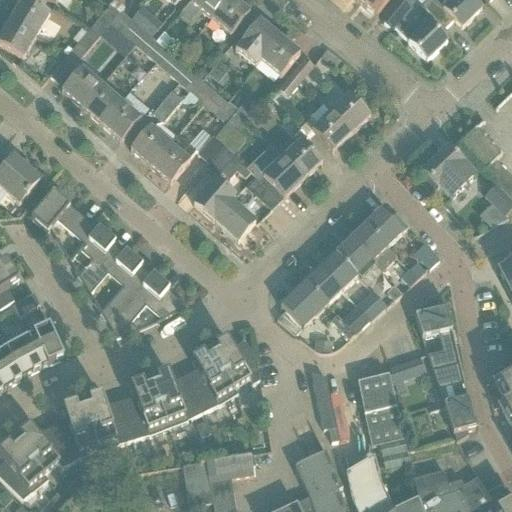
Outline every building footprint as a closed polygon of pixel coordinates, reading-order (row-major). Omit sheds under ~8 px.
[(60,0),(41,0),(55,8),(60,0)] [(188,29),(200,15),(211,25),(230,1),(228,0),(195,0),(179,21),(188,29)] [(376,21),(389,5),(392,0),(362,0),(358,6),(376,21)] [(481,14),(467,0),(434,0),(432,3),(431,1),(422,10),(430,19),(444,33),(453,25),(461,33),(474,21),(472,20),(479,14),(480,15),(481,14)] [(479,0),(487,8),(495,0),(479,0)] [(211,25),(230,41),(237,33),(250,17),(230,1),(211,25)] [(49,19),(40,13),(24,3),(10,25),(36,41),(49,19)] [(398,3),(394,9),(381,24),(392,34),(394,32),(426,67),(446,47),(432,33),(428,28),(418,38),(409,29),(402,22),(410,12),(398,3)] [(121,16),(124,12),(114,4),(102,19),(111,27),(121,16)] [(130,24),(121,16),(111,27),(111,28),(118,34),(120,36),(130,24)] [(111,28),(111,27),(102,19),(76,49),(86,57),(102,38),(111,28)] [(154,22),(142,35),(144,36),(150,42),(161,29),(154,22)] [(130,24),(120,36),(130,45),(140,33),(130,24)] [(0,50),(22,63),(32,47),(36,41),(10,25),(0,42),(0,50)] [(246,41),(235,55),(255,71),(260,65),(279,42),(259,25),(246,41)] [(140,33),(130,45),(140,54),(151,42),(150,42),(144,36),(142,35),(140,33)] [(155,67),(165,55),(151,42),(140,54),(155,67)] [(279,42),(260,65),(281,82),(287,74),(299,58),(279,42)] [(59,89),(86,57),(76,49),(50,81),(59,89)] [(328,54),(322,61),(335,72),(341,64),(340,63),(328,54)] [(165,76),(176,64),(165,55),(155,67),(165,76)] [(304,63),(292,78),(302,85),(314,71),(304,63)] [(176,85),(186,73),(176,64),(165,76),(176,85)] [(61,96),(82,113),(102,89),(81,72),(74,81),(61,96)] [(186,93),(196,81),(186,73),(176,85),(186,93)] [(279,93),(272,100),(280,108),(288,101),(301,85),(292,78),(279,93)] [(196,102),(206,90),(196,81),(186,93),(196,102)] [(102,89),(82,113),(100,129),(121,105),(102,89)] [(206,110),(216,98),(206,90),(196,102),(206,110)] [(161,127),(180,104),(171,97),(152,119),(161,127)] [(216,98),(206,110),(216,119),(226,107),(216,98)] [(349,99),(334,113),(330,117),(351,139),(370,121),(349,99)] [(121,147),(134,131),(141,123),(121,105),(100,129),(121,147)] [(226,129),(227,128),(237,116),(226,107),(216,119),(226,129)] [(237,116),(227,128),(236,135),(249,119),(240,112),(237,116)] [(332,157),(351,139),(330,117),(311,135),(318,143),(332,157)] [(149,132),(143,139),(130,155),(150,172),(177,140),(160,127),(156,129),(152,134),(149,132)] [(227,128),(226,129),(214,143),(222,151),(236,135),(227,128)] [(511,182),(495,165),(502,158),(476,131),(457,149),(483,177),(496,190),(511,206),(511,182)] [(170,189),(183,173),(190,166),(188,164),(194,156),(197,158),(210,142),(201,135),(189,149),(177,140),(150,172),(170,189)] [(208,169),(222,151),(214,143),(213,142),(198,160),(208,169)] [(322,167),(308,153),(300,145),(282,162),(303,184),(322,167)] [(270,150),(246,173),(249,177),(254,182),(279,208),(284,203),(303,184),(282,162),(281,163),(270,150)] [(218,181),(228,169),(244,182),(249,177),(246,173),(234,162),(235,161),(222,151),(208,169),(206,172),(218,181)] [(450,204),(464,190),(475,180),(462,166),(448,151),(433,166),(430,164),(422,172),(424,174),(423,176),(429,182),(437,190),(439,192),(450,204)] [(0,192),(7,199),(19,209),(26,200),(39,185),(22,170),(15,164),(14,163),(9,168),(0,160),(0,192)] [(244,192),(257,203),(270,215),(269,216),(270,217),(279,208),(254,182),(244,192)] [(429,182),(422,188),(432,199),(439,192),(437,190),(429,182)] [(193,209),(212,226),(230,206),(231,207),(235,202),(234,202),(214,185),(193,209)] [(484,201),(490,207),(504,221),(511,213),(511,206),(496,190),(484,201)] [(97,235),(78,218),(70,211),(53,197),(30,223),(47,237),(49,235),(58,225),(86,249),(98,235),(97,235)] [(230,206),(212,226),(237,247),(255,227),(231,207),(230,206)] [(380,215),(364,230),(387,254),(408,233),(409,233),(408,233),(396,219),(390,225),(380,215)] [(384,270),(377,263),(387,254),(364,230),(350,244),(379,275),(384,270)] [(76,283),(83,289),(90,301),(109,279),(126,259),(124,258),(114,249),(115,247),(98,233),(97,235),(98,235),(86,249),(81,255),(92,264),(78,281),(76,283)] [(350,244),(334,258),(357,282),(365,291),(373,283),(380,276),(379,275),(350,244)] [(429,274),(439,265),(426,250),(416,259),(428,273),(429,274)] [(511,266),(497,274),(508,295),(511,292),(511,252),(506,255),(511,266)] [(151,281),(148,278),(140,271),(142,270),(126,256),(124,258),(126,259),(109,279),(124,291),(98,321),(106,326),(109,332),(152,281),(151,281)] [(320,272),(343,296),(357,283),(334,258),(320,272)] [(0,269),(0,314),(1,314),(10,309),(9,307),(3,297),(18,287),(6,266),(0,269)] [(408,276),(417,285),(425,277),(416,268),(408,276)] [(320,272),(305,287),(328,311),(343,296),(320,272)] [(408,276),(401,283),(408,290),(410,292),(417,285),(408,276)] [(153,279),(151,281),(152,281),(109,332),(116,344),(116,343),(131,339),(138,336),(129,328),(145,310),(162,325),(170,320),(178,315),(186,310),(168,295),(169,293),(153,279)] [(303,335),(317,321),(328,311),(305,287),(304,287),(280,311),(285,316),(276,325),(295,340),(302,334),(303,335)] [(393,291),(386,298),(392,305),(394,307),(402,300),(393,291)] [(386,311),(372,297),(357,311),(371,325),(386,311)] [(17,324),(39,310),(34,298),(12,312),(17,324)] [(426,308),(414,322),(414,323),(415,322),(415,324),(422,344),(438,340),(442,357),(427,360),(428,362),(434,381),(460,373),(446,314),(444,305),(426,308)] [(342,326),(355,339),(370,325),(370,326),(371,325),(357,311),(342,326)] [(6,325),(16,321),(12,312),(2,318),(6,325)] [(336,320),(331,326),(347,343),(349,345),(354,339),(355,340),(355,339),(342,326),(336,320)] [(43,373),(63,364),(49,332),(27,341),(43,373)] [(23,383),(43,373),(27,341),(5,353),(23,383)] [(233,395),(234,395),(250,385),(252,390),(259,386),(256,366),(249,355),(237,362),(226,344),(208,355),(233,395)] [(314,346),(313,356),(330,357),(331,348),(314,346)] [(0,388),(4,395),(23,383),(5,353),(0,356),(0,388)] [(237,400),(234,395),(233,395),(208,355),(191,366),(202,384),(189,390),(202,418),(218,411),(237,400)] [(392,378),(388,379),(391,389),(394,388),(398,397),(405,395),(402,385),(405,384),(399,369),(390,373),(392,378)] [(460,373),(434,381),(437,392),(443,408),(446,417),(453,438),(456,446),(455,446),(456,447),(468,440),(467,435),(472,434),(475,433),(460,373)] [(187,426),(202,418),(189,390),(176,397),(168,377),(149,384),(168,434),(188,427),(187,426)] [(511,377),(494,388),(505,407),(498,411),(511,435),(511,377)] [(338,446),(331,409),(325,382),(311,379),(323,435),(328,434),(330,447),(338,446)] [(360,403),(371,451),(376,477),(410,469),(404,444),(391,389),(388,379),(387,379),(376,382),(357,387),(360,403)] [(149,442),(168,434),(149,384),(129,392),(137,411),(123,416),(133,445),(148,441),(149,442)] [(118,450),(133,445),(123,416),(108,420),(102,400),(82,407),(99,457),(118,451),(118,450)] [(79,464),(99,457),(82,407),(62,413),(69,433),(56,441),(71,468),(79,464)] [(206,426),(196,430),(200,442),(211,439),(206,426)] [(62,473),(71,468),(56,441),(43,448),(29,432),(13,445),(43,481),(44,481),(58,469),(62,473)] [(48,485),(44,481),(43,481),(13,445),(0,455),(0,461),(11,474),(0,483),(0,484),(22,506),(31,499),(48,485)] [(232,450),(222,454),(226,464),(237,462),(232,450)] [(309,465),(294,472),(309,502),(312,511),(345,511),(337,495),(342,493),(325,457),(309,465)] [(312,511),(309,502),(289,511),(235,511),(231,485),(253,481),(249,460),(237,462),(226,464),(206,468),(212,507),(211,507),(212,511),(312,511)] [(182,472),(189,511),(211,507),(212,507),(206,468),(182,472)] [(419,503),(420,508),(454,496),(464,511),(494,511),(486,497),(480,487),(476,482),(463,490),(460,485),(446,489),(443,475),(429,479),(412,484),(416,504),(419,503)] [(482,486),(480,487),(486,497),(502,488),(496,478),(482,486)] [(73,484),(66,492),(73,498),(80,490),(73,484)] [(353,511),(390,511),(380,490),(350,506),(353,511)] [(0,500),(0,505),(5,511),(12,503),(5,496),(0,500)] [(422,511),(464,511),(454,496),(420,508),(422,511)] [(416,504),(401,511),(422,511),(420,508),(419,503),(416,504)]
